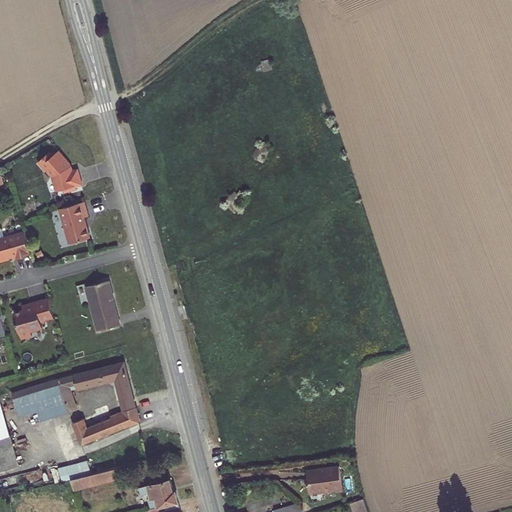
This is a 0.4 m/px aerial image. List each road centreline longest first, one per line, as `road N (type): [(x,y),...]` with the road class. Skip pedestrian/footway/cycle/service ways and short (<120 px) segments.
road 1 (tertiary): [(143,248),(213,511)]
road 2 (track): [(104,104),(253,0)]
road 3 (tertiary): [(100,89),(143,248)]
road 4 (residential): [(0,289),(143,248)]
